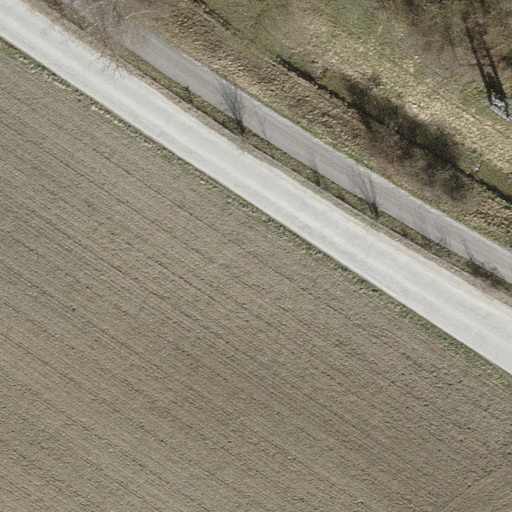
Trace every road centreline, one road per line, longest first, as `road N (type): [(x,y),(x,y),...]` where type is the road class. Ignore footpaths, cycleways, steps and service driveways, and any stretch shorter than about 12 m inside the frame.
road 1 (residential): [(511,341),(0,5)]
road 2 (track): [(79,0),(382,195),(511,264)]
